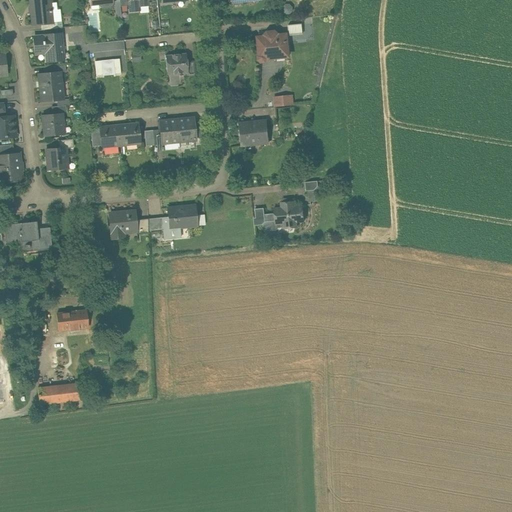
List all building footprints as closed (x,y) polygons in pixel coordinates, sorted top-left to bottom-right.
[(50,0),(30,0),(33,25),(53,23),(50,0)] [(128,0),(129,6),(130,12),(139,11),(139,6),(148,5),(147,0),(128,0)] [(290,4),(286,4),(283,7),(283,11),(286,14),(290,14),(293,12),(293,7),(290,4)] [(130,18),(123,19),(124,29),(132,28),(130,18)] [(289,24),(289,32),(302,32),(302,23),(289,24)] [(277,35),(274,33),(269,34),(267,36),(260,37),(258,39),(260,54),(258,56),(259,60),(262,62),(265,62),(268,59),(274,58),(276,55),(286,54),(288,51),(288,42),(287,34),(277,35)] [(61,34),(34,37),(36,54),(46,53),(47,61),(64,59),(61,34)] [(108,58),(108,49),(119,48),(119,40),(87,43),(88,51),(94,51),(95,59),(108,58)] [(140,53),(131,54),(132,62),(140,61),(140,53)] [(186,53),(165,55),(167,75),(188,73),(187,62),(186,53)] [(120,59),(95,61),(97,76),(121,74),(120,59)] [(194,61),(187,62),(188,73),(188,76),(195,75),(194,61)] [(54,72),(38,74),(41,102),(57,100),(64,99),(61,99),(58,73),(61,73),(61,72),(54,72)] [(293,93),(273,95),(274,105),(294,104),(293,93)] [(62,114),(42,116),(44,136),(65,134),(62,114)] [(13,116),(0,117),(0,137),(15,136),(13,116)] [(193,118),(177,120),(179,141),(196,140),(193,118)] [(177,120),(160,121),(160,129),(162,143),(179,141),(177,120)] [(267,120),(252,122),(252,123),(246,124),(246,122),(238,123),(240,146),(252,145),(251,142),(269,140),(267,120)] [(138,123),(119,126),(121,145),(140,143),(138,123)] [(119,126),(99,128),(100,128),(101,143),(102,147),(121,145),(119,126)] [(100,128),(91,129),(93,144),(93,143),(101,143),(100,128)] [(160,129),(152,130),(154,145),(163,144),(162,143),(160,129)] [(152,130),(144,131),(146,146),(154,145),(152,130)] [(73,139),(58,140),(59,148),(66,148),(74,148),(73,139)] [(13,144),(0,145),(0,153),(14,152),(13,144)] [(59,148),(46,150),(48,170),(68,168),(66,148),(59,148)] [(19,154),(0,156),(0,181),(22,179),(21,169),(22,169),(21,163),(20,163),(19,154)] [(318,181),(305,182),(306,190),(314,190),(318,186),(318,181)] [(295,201),(281,202),(281,207),(274,208),(274,213),(265,214),(265,222),(275,221),(276,224),(283,224),(284,229),(297,227),(297,222),(304,221),(303,205),(295,206),(295,201)] [(195,205),(167,208),(168,217),(162,217),(163,230),(164,239),(181,237),(180,227),(197,226),(196,215),(195,205)] [(264,208),(255,209),(256,218),(254,218),(254,225),(262,224),(263,224),(265,222),(265,214),(264,208)] [(135,211),(109,214),(112,238),(123,237),(123,231),(136,230),(136,220),(135,211)] [(162,217),(148,219),(149,231),(163,230),(162,217)] [(148,219),(136,220),(136,230),(136,234),(149,233),(149,231),(148,219)] [(37,221),(4,225),(6,243),(26,241),(27,245),(26,245),(26,252),(40,250),(37,229),(37,221)] [(50,228),(37,229),(40,250),(52,249),(50,228)] [(77,312),(57,314),(57,313),(56,313),(58,330),(59,330),(69,328),(70,330),(79,329),(79,327),(88,326),(87,311),(77,312)] [(77,383),(38,388),(40,404),(79,399),(77,383)]
